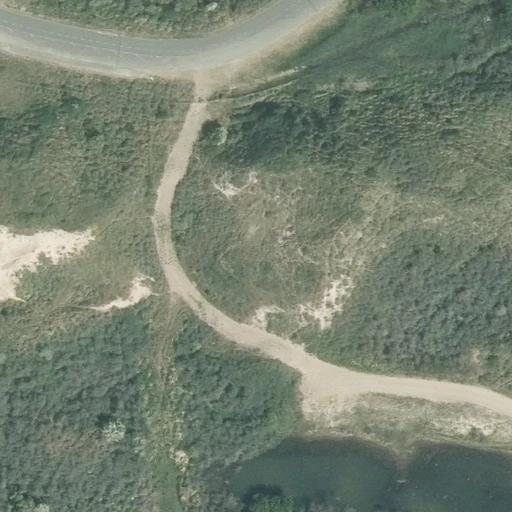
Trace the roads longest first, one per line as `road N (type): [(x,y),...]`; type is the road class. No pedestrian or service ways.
road 1 (track): [(511,407),(453,389),(324,374),(224,327),(193,302),(166,249),(164,210),(208,46)]
road 2 (tertiary): [(0,19),(38,32),(179,51),(249,31),(303,0)]
